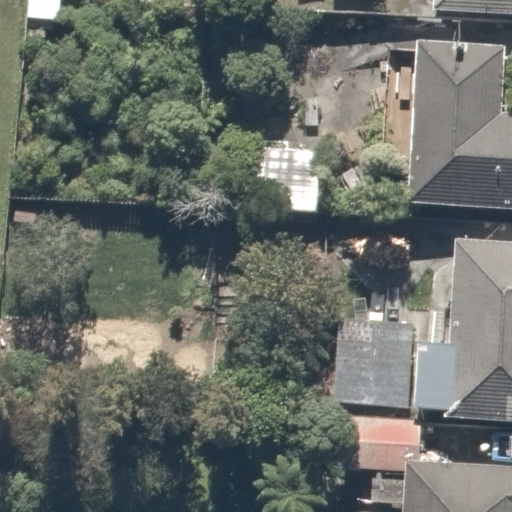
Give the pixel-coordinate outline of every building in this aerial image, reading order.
[(511,0),(434,0),(433,19),(511,24),(511,0)] [(511,219),(511,52),(385,44),(377,162),(414,165),(411,213),(511,219)] [(511,244),(460,242),(455,355),(419,353),(416,422),(511,426),(511,244)] [(398,326),(341,323),(337,409),(394,411),(398,326)] [(423,431),(343,427),(341,462),(422,466),(423,431)] [(511,511),(511,481),(406,477),(404,511),(511,511)]
